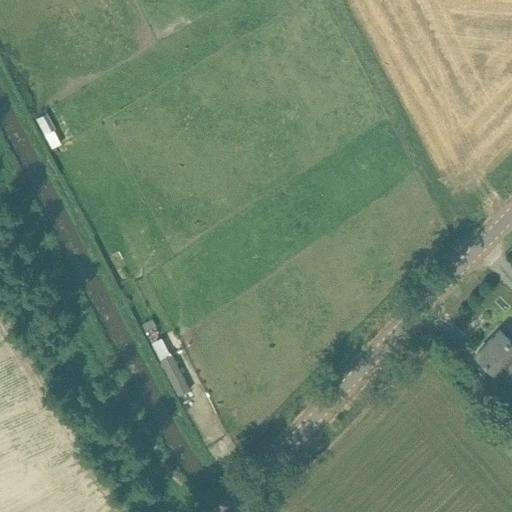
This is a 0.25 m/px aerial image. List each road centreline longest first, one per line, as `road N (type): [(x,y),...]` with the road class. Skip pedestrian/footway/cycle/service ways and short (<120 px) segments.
road 1 (track): [(0,58),(174,398),(237,493)]
road 2 (unclassified): [(220,511),(511,207)]
